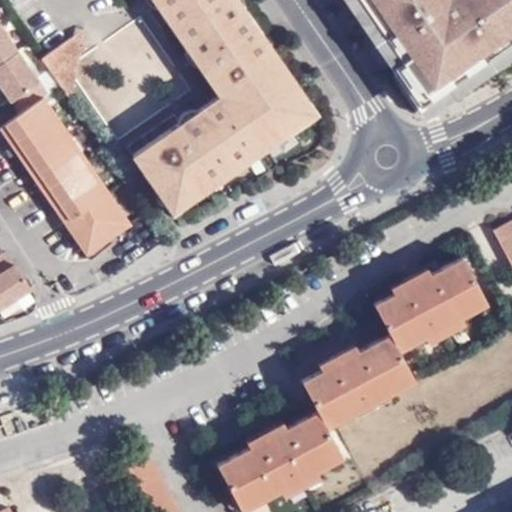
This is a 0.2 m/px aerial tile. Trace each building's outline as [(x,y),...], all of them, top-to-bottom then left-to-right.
[(254,40),(263,34),(238,0),(166,0),(197,46),(189,51),(219,95),(190,115),(195,123),(188,129),(182,120),(131,154),(166,205),(201,180),(219,168),(223,176),(259,152),(253,144),(292,117),(295,99),(254,40)] [(154,0),(189,51),(197,46),(166,0),(154,0)] [(511,48),(511,0),(348,0),(426,109),(511,48)] [(0,25),(0,84),(14,105),(14,104),(42,86),(0,25)] [(67,87),(73,95),(75,81),(84,29),(71,37),(47,55),(59,75),(67,87)] [(280,59),(263,34),(254,40),(295,99),(292,117),(253,144),(259,152),(296,126),(302,117),(304,105),(300,91),(280,59)] [(59,75),(47,55),(42,58),(55,77),(59,75)] [(61,85),(64,88),(67,87),(59,75),(55,77),(61,85)] [(14,104),(14,105),(19,113),(35,102),(45,96),(47,94),(42,86),(14,104)] [(72,100),(73,95),(67,87),(64,88),(72,100)] [(38,106),(47,100),(45,96),(35,102),(38,106)] [(130,224),(47,100),(38,106),(123,230),(130,224)] [(0,125),(0,130),(1,132),(38,106),(35,102),(19,113),(0,125)] [(38,106),(1,132),(7,139),(12,135),(39,175),(34,179),(42,190),(47,186),(61,208),(57,211),(73,236),(78,231),(91,250),(123,230),(38,106)] [(190,115),(182,120),(188,129),(195,123),(190,115)] [(12,135),(7,139),(34,179),(39,175),(12,135)] [(207,188),(223,176),(219,168),(201,180),(207,188)] [(47,186),(42,190),(57,211),(61,208),(47,186)] [(511,214),(494,224),(511,258),(511,214)] [(85,254),(91,250),(78,231),(73,236),(85,254)] [(421,275),(416,269),(402,277),(405,283),(393,290),(373,301),(388,329),(358,346),(347,352),(344,346),(329,354),(332,361),(322,366),(303,377),(317,407),(287,424),(270,434),(267,429),(248,440),(250,445),(220,462),(241,507),(280,486),(316,467),(343,452),(327,423),(415,377),(397,345),(424,330),(459,311),(487,296),(462,250),(431,269),(421,275)] [(0,260),(6,270),(14,264),(6,251),(0,254),(0,260)] [(0,306),(30,289),(14,264),(6,270),(0,260),(0,306)] [(427,262),(416,269),(421,275),(431,269),(427,262)] [(405,283),(402,277),(390,283),(393,290),(405,283)] [(463,317),(459,311),(424,330),(428,337),(463,317)] [(347,352),(358,346),(355,340),(344,346),(347,352)] [(318,360),(322,366),(332,361),(329,354),(318,360)] [(284,419),(267,429),(270,434),(287,424),(284,419)] [(182,511),(146,445),(119,461),(147,511),(182,511)] [(320,475),(316,467),(280,486),(285,493),(320,475)]
